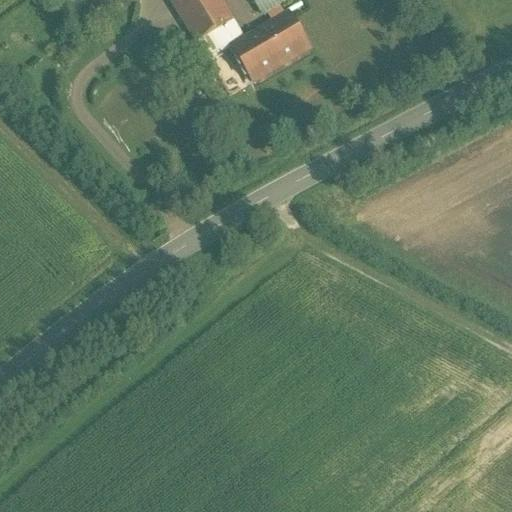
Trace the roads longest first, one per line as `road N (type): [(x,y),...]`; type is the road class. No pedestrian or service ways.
road 1 (tertiary): [(0,383),(191,244),(511,70)]
road 2 (track): [(274,196),(304,239),(511,353)]
